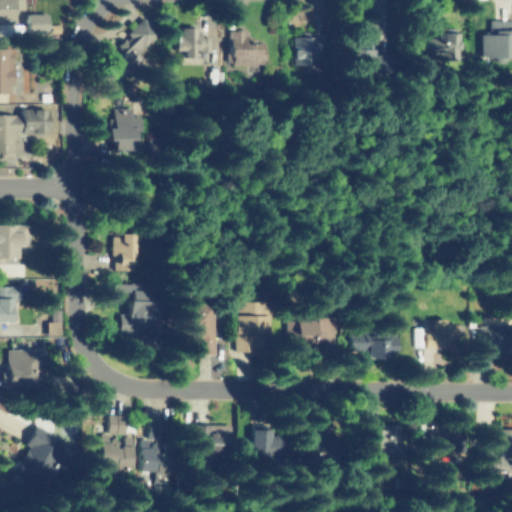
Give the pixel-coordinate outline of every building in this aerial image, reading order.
[(0,0),(11,0),(11,19),(5,19),(5,34),(0,34),(0,0)] [(158,29),(139,50),(136,48),(118,66),(123,71),(112,82),(92,62),(120,33),(118,32),(137,10),(158,29)] [(44,14),(21,14),(21,34),(44,34),(44,14)] [(508,18),(508,56),(488,56),(488,53),(474,53),(473,28),(487,28),(487,18),(508,18)] [(454,22),(454,64),(435,64),(435,54),(417,54),(417,33),(434,33),(434,23),(454,22)] [(311,65),(286,65),(286,25),(310,24),(310,27),(320,27),(321,58),(311,58),(311,65)] [(195,54),(173,55),(173,26),(194,26),(195,54)] [(245,29),(246,37),(257,37),(257,62),(225,63),(225,37),(228,37),(228,29),(245,29)] [(367,45),(367,53),(383,53),(383,69),(339,69),(338,54),(339,54),(339,45),(367,45)] [(0,91),(0,50),(9,50),(10,91),(0,91)] [(43,106),(43,130),(14,130),(14,129),(11,129),(11,138),(16,138),(17,149),(0,149),(0,112),(14,112),(14,107),(43,106)] [(130,110),(130,112),(142,112),(142,127),(131,127),(132,147),(108,147),(108,138),(101,138),(101,126),(107,125),(107,110),(130,110)] [(25,219),(25,241),(16,241),(16,256),(0,256),(0,227),(5,227),(5,220),(25,219)] [(111,231),(132,231),(132,268),(107,269),(107,254),(100,254),(100,231),(111,231)] [(0,320),(0,284),(7,284),(7,293),(8,320),(0,320)] [(126,332),(117,333),(117,300),(122,300),(122,284),(145,284),(146,317),(145,317),(146,332),(126,332)] [(261,338),(233,338),(232,300),(260,299),(261,338)] [(211,351),(195,351),(194,336),(183,336),(182,303),(210,302),(211,351)] [(41,336),(57,335),(57,310),(38,310),(38,325),(41,325),(41,336)] [(511,349),(496,349),(496,335),(491,335),(491,355),(475,355),(475,325),(476,325),(475,315),(511,314),(511,349)] [(282,343),(281,343),(280,317),(332,316),(333,338),(301,338),(301,342),(282,343)] [(449,345),(417,346),(417,324),(449,323),(449,345)] [(381,329),(381,332),(393,332),(393,351),(382,351),(382,354),(363,355),(363,347),(346,347),(346,330),(381,329)] [(2,383),(0,383),(0,365),(2,365),(1,346),(36,345),(37,383),(2,383)] [(104,432),(104,439),(111,439),(111,441),(126,441),(127,465),(109,465),(109,461),(94,461),(94,450),(90,451),(90,426),(101,426),(101,411),(121,411),(122,431),(104,432)] [(200,421),(200,431),(218,431),(219,452),(200,452),(200,463),(183,464),(183,447),(181,447),(180,421),(200,421)] [(266,421),(266,431),(278,431),(279,453),(245,454),(245,421),(266,421)] [(397,422),(398,449),(374,449),(374,443),(357,443),(357,425),(374,425),(373,423),(397,422)] [(511,424),(511,469),(466,468),(466,447),(492,447),(492,424),(511,424)] [(452,425),(452,431),(460,431),(460,448),(438,448),(438,445),(419,445),(418,426),(452,425)] [(59,444),(35,480),(26,473),(19,483),(4,471),(13,459),(14,459),(36,428),(59,444)] [(326,436),(326,454),(306,454),(307,435),(326,436)] [(169,446),(169,472),(154,473),(154,468),(136,468),(136,447),(169,446)]
